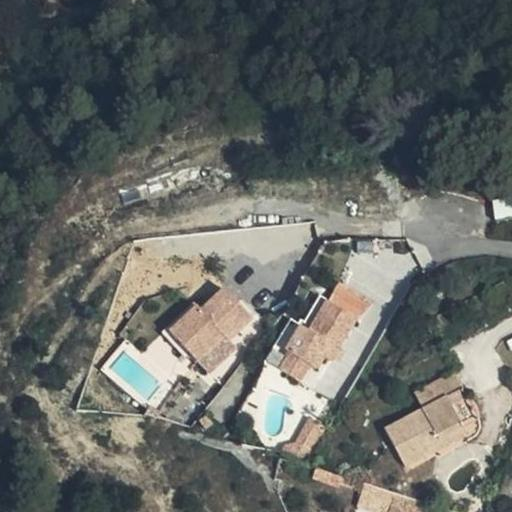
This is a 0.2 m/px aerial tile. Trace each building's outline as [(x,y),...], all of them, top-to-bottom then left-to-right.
[(245,324),(268,301),(235,266),(211,290),(207,285),(178,313),(209,344),(238,316),(245,324)] [(323,310),(341,279),(331,273),(313,304),(323,310)] [(370,296),(341,279),(323,310),(313,304),(298,332),(302,335),(292,350),(311,361),(320,346),(328,350),(336,337),(344,341),(370,296)] [(298,332),(313,304),(301,296),(277,343),(292,350),(302,335),(298,332)] [(245,324),(238,316),(209,344),(221,355),(249,327),(245,324)] [(421,455),(451,438),(446,432),(480,413),(497,403),(470,354),(429,378),(438,395),(399,418),(421,455)] [(326,426),(339,403),(321,392),(307,415),(326,426)] [(446,432),(451,438),(483,419),(480,413),(446,432)] [(364,511),(401,511),(412,488),(382,475),(364,511)]
